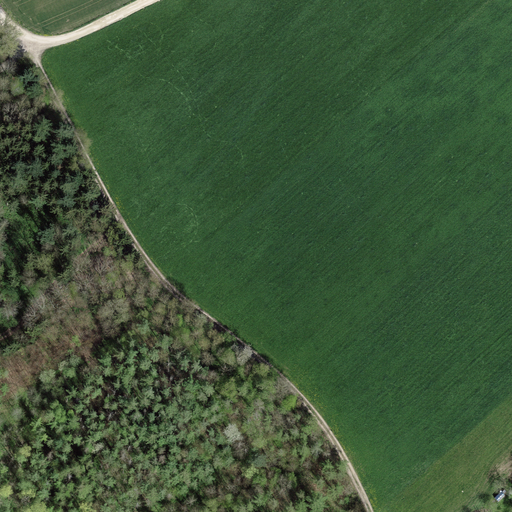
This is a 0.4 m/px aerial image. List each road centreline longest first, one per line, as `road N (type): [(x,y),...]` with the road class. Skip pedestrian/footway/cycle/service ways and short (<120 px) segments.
road 1 (track): [(371,511),(310,408),(149,269),(23,43)]
road 2 (track): [(148,0),(64,39),(23,43)]
